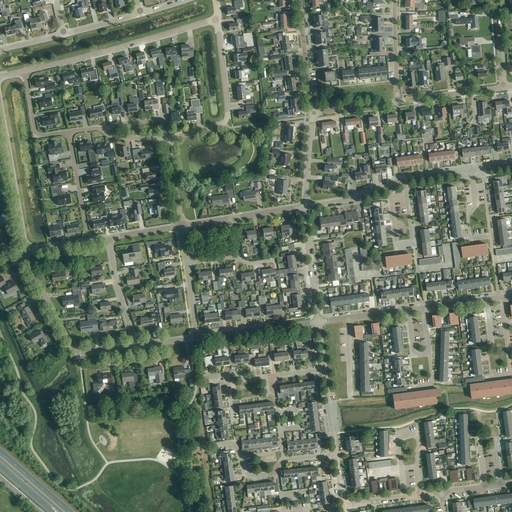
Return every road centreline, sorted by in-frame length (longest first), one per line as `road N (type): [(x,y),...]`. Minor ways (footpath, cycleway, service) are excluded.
road 1 (residential): [(24,70),(217,18)]
road 2 (residential): [(166,140),(228,116),(217,18)]
road 3 (residential): [(337,454),(283,459),(271,473),(255,475),(246,474),(234,442),(211,445)]
road 4 (residential): [(26,251),(0,107)]
road 5 (residential): [(403,488),(397,439),(415,434),(419,495)]
road 6 (residential): [(196,338),(318,322)]
